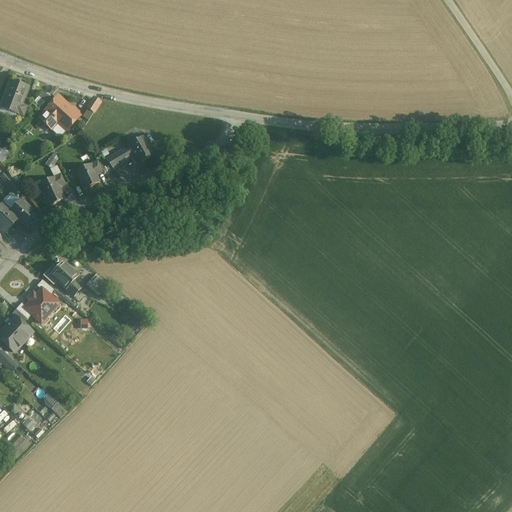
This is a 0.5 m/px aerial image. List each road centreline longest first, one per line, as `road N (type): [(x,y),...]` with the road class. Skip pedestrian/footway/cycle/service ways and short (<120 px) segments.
road 1 (residential): [(0,272),(42,226),(245,133),(255,118)]
road 2 (residential): [(255,118),(81,86),(0,58)]
road 3 (residential): [(511,125),(255,118)]
